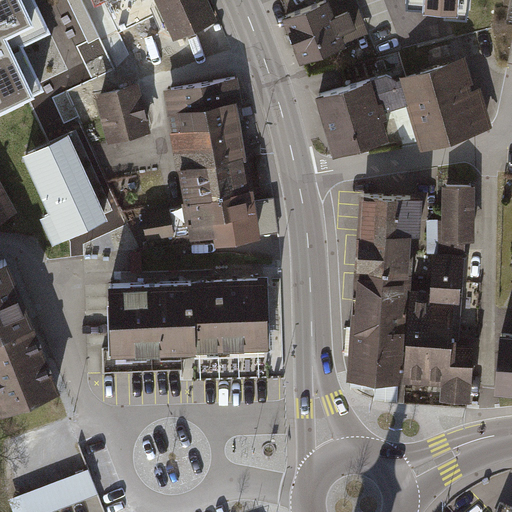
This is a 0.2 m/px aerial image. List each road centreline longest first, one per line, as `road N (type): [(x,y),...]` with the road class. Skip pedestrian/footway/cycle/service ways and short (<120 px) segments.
road 1 (residential): [(290,412),(94,418),(33,257),(0,242)]
road 2 (primary): [(336,461),(319,410),(300,185)]
road 3 (residential): [(300,185),(497,139)]
road 4 (primary): [(300,185),(241,0)]
road 5 (secondary): [(511,435),(397,481)]
